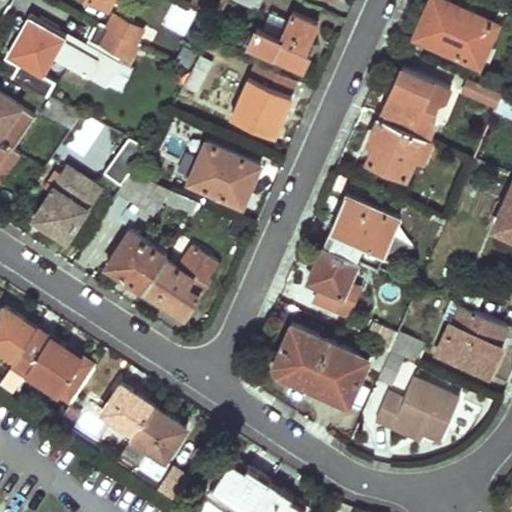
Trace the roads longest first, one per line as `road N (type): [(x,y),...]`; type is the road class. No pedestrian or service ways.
road 1 (residential): [(381,0),(212,384)]
road 2 (residential): [(212,384),(365,482),(441,484),(482,466),(511,435)]
road 3 (residential): [(0,244),(212,384)]
